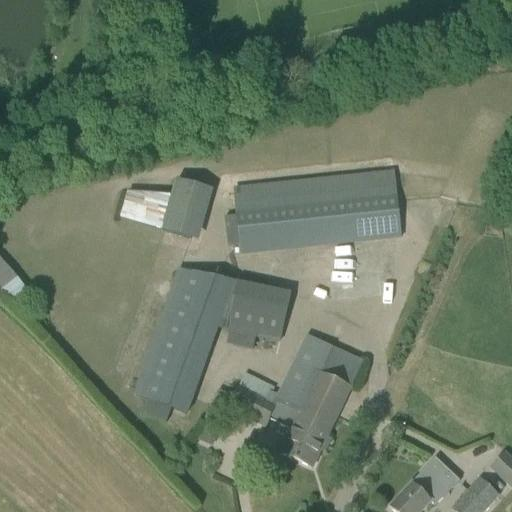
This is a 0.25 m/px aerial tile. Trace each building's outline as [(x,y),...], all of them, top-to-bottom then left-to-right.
[(158,228),(193,240),(210,189),(175,177),(158,228)] [(232,196),(238,256),(399,238),(392,178),(232,196)] [(153,216),(162,218),(167,196),(128,186),(123,208),(153,216)] [(0,261),(0,290),(14,305),(28,291),(0,261)] [(133,396),(186,416),(217,329),(279,342),(289,296),(177,271),(133,396)] [(278,399),(276,403),(239,385),(231,402),(216,395),(202,424),(220,432),(230,410),(265,427),(269,419),(290,430),(279,454),(311,469),(349,388),(361,363),(306,337),(276,398),(278,399)] [(511,489),(511,461),(504,453),(488,469),(511,491),(511,489)] [(388,509),(391,511),(420,511),(429,503),(433,506),(456,482),(434,460),(411,484),(388,509)] [(451,510),(452,511),(483,511),(497,498),(479,481),(451,510)]
